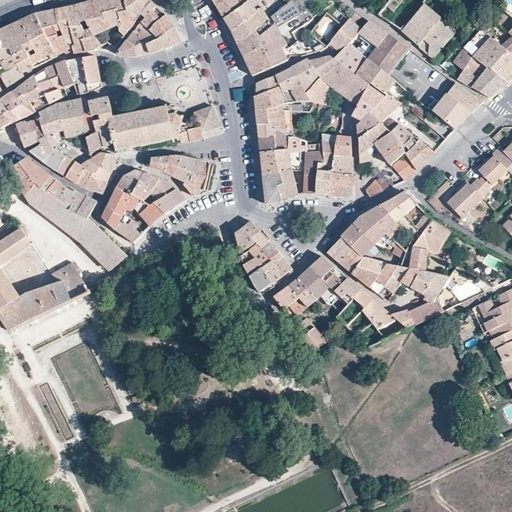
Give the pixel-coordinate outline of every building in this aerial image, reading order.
[(124,0),(97,0),(90,2),(87,21),(90,29),(100,42),(102,40),(98,34),(118,25),(121,23),(118,13),(127,10),(124,0)] [(149,0),(124,0),(127,10),(136,22),(142,14),(151,2),(149,0)] [(222,0),(216,5),(224,19),(240,8),(244,5),(240,0),(222,0)] [(240,8),(224,19),(233,32),(239,45),(253,35),(253,34),(268,19),(261,6),(255,0),(240,0),(244,5),(240,8)] [(303,15),(293,0),(291,0),(271,17),(275,25),(277,30),(303,15)] [(87,3),(76,6),(82,23),(87,21),(90,2),(87,3)] [(157,7),(151,2),(142,14),(146,18),(157,7)] [(372,11),(378,15),(383,10),(377,5),(372,11)] [(418,47),(433,59),(457,32),(424,5),(402,31),(419,46),(418,47)] [(76,6),(56,10),(58,22),(59,25),(61,31),(64,36),(70,49),(73,48),(73,47),(76,45),(71,27),(83,25),(82,23),(76,6)] [(166,16),(157,7),(146,18),(141,23),(140,25),(134,32),(142,40),(157,22),(166,16)] [(56,10),(37,14),(43,29),(53,26),(56,33),(61,31),(59,25),(58,22),(56,10)] [(123,25),(130,30),(136,22),(127,10),(118,13),(121,23),(123,25)] [(362,16),(356,12),(350,20),(355,24),(362,16)] [(37,14),(22,21),(33,45),(42,41),(52,60),(58,57),(58,55),(48,39),(43,29),(37,14)] [(167,17),(166,16),(157,22),(142,40),(147,45),(158,40),(175,29),(171,24),(167,17)] [(271,17),(268,19),(253,34),(253,35),(239,45),(244,56),(263,48),(258,38),(275,25),(271,17)] [(355,24),(350,20),(344,26),(329,44),(340,54),(342,51),(344,49),(346,47),(347,47),(348,46),(349,45),(359,33),(362,30),(355,24)] [(35,68),(52,60),(42,41),(33,45),(22,21),(11,26),(25,51),(29,58),(17,65),(18,67),(25,77),(33,72),(35,68)] [(388,75),(409,48),(389,34),(369,21),(362,30),(359,33),(368,40),(378,47),(368,59),(379,67),(388,75)] [(74,50),(74,54),(86,52),(82,39),(87,37),(85,32),(83,25),(71,27),(76,45),(73,47),(73,48),(74,50)] [(120,32),(125,36),(130,30),(123,25),(120,29),(120,32)] [(258,38),(263,48),(285,37),(283,34),(280,36),(277,30),(275,25),(258,38)] [(11,26),(0,31),(0,40),(5,50),(3,51),(0,53),(0,65),(25,51),(11,26)] [(53,26),(43,29),(48,39),(58,55),(65,51),(59,38),(56,33),(53,26)] [(82,39),(86,52),(95,50),(103,46),(100,42),(90,29),(85,32),(87,37),(82,39)] [(182,43),(175,29),(158,40),(147,45),(150,54),(182,43)] [(481,32),(465,50),(487,68),(488,67),(508,83),(511,79),(511,55),(510,54),(501,46),(483,29),(481,32)] [(142,40),(134,32),(128,41),(139,57),(150,54),(147,45),(142,40)] [(368,40),(359,33),(349,45),(357,52),(368,40)] [(59,38),(65,51),(70,49),(64,36),(59,38)] [(511,36),(501,46),(510,54),(511,52),(511,36)] [(263,48),(272,68),(288,61),(282,49),(290,45),(285,37),(263,48)] [(139,57),(128,41),(118,54),(119,56),(130,57),(139,57)] [(342,51),(340,54),(335,60),(341,64),(354,74),(360,67),(366,59),(357,52),(349,45),(348,46),(347,47),(346,47),(344,49),(342,51)] [(263,48),(244,56),(253,76),(272,68),(263,48)] [(487,68),(465,50),(454,64),(463,72),(458,80),(489,98),(508,83),(488,67),(487,68)] [(25,51),(0,65),(0,74),(1,77),(18,67),(17,65),(29,58),(25,51)] [(81,59),(66,62),(75,84),(79,95),(86,93),(93,92),(94,91),(103,87),(97,56),(92,57),(81,59)] [(335,60),(331,57),(310,61),(319,76),(320,78),(321,79),(341,64),(335,60)] [(386,95),(396,81),(388,75),(379,67),(368,59),(368,60),(361,68),(356,75),(370,86),(371,84),(386,95)] [(319,76),(310,61),(308,60),(292,68),(301,85),(305,92),(319,76)] [(66,62),(56,65),(60,76),(65,88),(75,84),(66,62)] [(354,74),(341,64),(321,79),(320,78),(306,95),(310,102),(313,103),(318,104),(324,104),(327,100),(335,89),(345,97),(348,93),(351,95),(348,99),(358,107),(370,86),(356,75),(354,74)] [(56,65),(47,69),(51,80),(60,76),(56,65)] [(18,67),(1,77),(8,88),(25,77),(18,67)] [(301,85),(292,68),(276,76),(280,87),(283,94),(301,85)] [(36,76),(35,76),(42,97),(46,95),(47,94),(55,92),(51,80),(47,69),(36,76)] [(35,76),(14,93),(23,106),(34,113),(50,105),(46,95),(42,97),(35,76)] [(46,95),(50,105),(63,98),(59,90),(65,88),(60,76),(51,80),(55,92),(47,94),(46,95)] [(257,96),(280,87),(276,76),(256,84),(257,96)] [(470,94),(456,83),(447,94),(472,113),(485,101),(480,100),(472,95),(470,94)] [(301,85),(283,94),(287,103),(292,103),(310,102),(306,95),(305,92),(301,85)] [(386,97),(370,86),(358,107),(353,116),(363,121),(370,114),(386,97)] [(283,94),(280,87),(257,96),(255,97),(256,111),(273,109),(283,105),(285,114),(293,112),(292,103),(287,103),(283,94)] [(14,93),(2,100),(15,116),(17,115),(21,120),(23,119),(34,113),(23,106),(14,93)] [(472,113),(447,94),(434,112),(456,129),(472,113)] [(402,104),(387,96),(386,97),(370,114),(380,123),(402,104)] [(90,105),(89,103),(84,98),(81,99),(82,107),(90,105)] [(109,118),(114,117),(109,98),(89,102),(89,103),(90,105),(92,116),(97,131),(97,133),(111,129),(109,118)] [(92,116),(90,105),(82,107),(81,99),(56,104),(39,113),(41,116),(42,119),(40,119),(46,137),(50,135),(51,135),(59,132),(64,131),(66,138),(97,131),(92,116)] [(2,100),(0,101),(0,117),(0,118),(4,115),(12,124),(21,120),(17,115),(15,116),(2,100)] [(168,106),(135,113),(114,117),(109,118),(111,129),(116,152),(122,151),(170,141),(173,144),(175,143),(182,144),(204,139),(202,134),(200,128),(180,133),(181,131),(180,129),(181,128),(182,127),(182,126),(183,125),(185,126),(185,124),(183,124),(183,122),(183,121),(182,119),(184,118),(183,116),(181,117),(180,116),(178,115),(177,114),(177,113),(176,112),(176,111),(175,109),(177,108),(176,107),(174,108),(173,107),(172,106),(172,105),(170,104),(170,106),(168,106)] [(273,109),(256,111),(258,125),(266,125),(275,129),(289,133),(285,114),(283,105),(273,109)] [(195,113),(200,128),(202,134),(212,131),(221,128),(217,117),(213,107),(204,110),(195,113)] [(293,112),(285,114),(289,133),(295,137),(293,112)] [(381,124),(380,123),(370,114),(363,121),(358,125),(359,139),(381,124)] [(0,118),(0,117),(0,134),(4,133),(3,131),(4,127),(12,124),(4,115),(0,118)] [(33,122),(40,141),(46,137),(40,119),(33,122)] [(402,148),(413,138),(413,137),(399,124),(393,119),(387,125),(389,126),(386,129),(391,133),(402,148)] [(24,148),(33,144),(26,124),(25,122),(16,125),(21,139),(24,148)] [(26,124),(33,144),(40,141),(33,122),(26,124)] [(381,124),(359,139),(360,162),(370,159),(369,156),(368,149),(372,146),(374,149),(377,152),(380,149),(391,165),(405,154),(402,148),(391,133),(386,129),(381,124)] [(266,125),(258,125),(259,139),(275,139),(275,129),(266,125)] [(116,152),(111,129),(97,133),(96,133),(87,138),(91,155),(91,156),(94,154),(98,151),(100,150),(101,149),(104,149),(105,151),(111,150),(113,150),(114,153),(116,152)] [(259,139),(261,152),(289,150),(289,138),(289,133),(275,129),(275,139),(259,139)] [(63,139),(59,132),(51,135),(50,135),(46,137),(40,141),(42,145),(40,146),(50,156),(57,148),(56,141),(63,139)] [(335,156),(338,136),(322,134),(323,144),(326,164),(319,163),(317,191),(317,194),(328,196),(330,184),(332,173),(335,156)] [(352,138),(339,136),(338,136),(335,156),(352,158),(352,138)] [(307,142),(295,137),(289,138),(289,150),(261,152),(264,178),(280,175),(280,173),(292,170),(296,184),(305,183),(307,145),(307,142)] [(89,154),(91,155),(87,138),(82,141),(85,152),(89,154)] [(417,170),(434,152),(420,140),(417,143),(413,138),(402,148),(405,154),(417,170)] [(507,170),(511,174),(511,143),(504,151),(500,148),(493,154),(494,156),(507,170)] [(304,193),(308,193),(308,190),(317,191),(319,163),(326,164),(323,144),(318,144),(307,145),(305,183),(304,193)] [(50,156),(40,146),(31,152),(44,162),(50,156)] [(50,156),(44,162),(57,170),(66,156),(57,148),(50,156)] [(96,156),(92,159),(90,160),(112,173),(114,169),(116,170),(118,165),(116,163),(118,157),(112,154),(104,153),(102,153),(100,154),(96,156)] [(405,181),(417,170),(405,154),(392,166),(405,181)] [(86,169),(82,166),(76,162),(66,156),(57,170),(78,184),(86,169)] [(177,156),(170,157),(166,173),(175,177),(182,157),(177,156)] [(353,175),(352,158),(335,156),(332,173),(353,175)] [(507,170),(494,156),(479,171),(484,176),(492,184),(492,185),(507,170)] [(166,173),(170,157),(147,159),(147,161),(145,161),(144,164),(153,168),(166,173)] [(182,157),(175,177),(186,183),(191,174),(198,161),(182,157)] [(20,189),(25,196),(36,183),(41,188),(51,177),(27,159),(20,163),(29,175),(19,183),(21,188),(20,189)] [(112,173),(90,160),(87,162),(82,166),(86,169),(94,173),(92,177),(108,183),(112,173)] [(214,166),(198,161),(191,174),(211,179),(214,166)] [(10,169),(19,183),(29,175),(20,163),(10,169)] [(10,179),(5,168),(0,168),(7,181),(10,179)] [(103,194),(108,183),(92,177),(94,173),(86,169),(78,184),(87,188),(103,194)] [(287,199),(298,195),(296,184),(292,170),(280,173),(280,175),(287,199)] [(138,185),(145,173),(136,171),(126,176),(138,185)] [(153,191),(161,179),(145,173),(138,185),(126,176),(125,176),(121,182),(135,191),(136,189),(148,198),(150,196),(154,192),(153,191)] [(341,185),(340,197),(349,197),(354,195),(353,175),(332,173),(330,184),(341,185)] [(191,174),(186,183),(185,185),(194,197),(204,191),(208,191),(211,179),(191,174)] [(266,205),(287,199),(280,175),(264,178),(266,205)] [(486,189),(492,184),(484,176),(478,180),(486,189)] [(51,177),(41,188),(46,193),(49,191),(57,182),(52,177),(51,177)] [(15,187),(10,179),(7,181),(12,189),(15,187)] [(156,203),(177,190),(171,183),(161,179),(153,191),(154,192),(150,196),(156,203)] [(471,186),(482,198),(489,191),(486,189),(478,180),(478,179),(471,186)] [(370,197),(384,191),(376,180),(366,191),(366,192),(370,197)] [(468,183),(465,180),(456,189),(459,192),(468,183)] [(68,189),(57,182),(49,191),(61,198),(68,189)] [(121,182),(117,188),(132,197),(133,196),(143,202),(148,198),(136,189),(135,191),(121,182)] [(128,256),(99,228),(91,220),(89,218),(71,210),(73,204),(65,202),(61,198),(49,191),(46,193),(41,188),(36,183),(25,196),(31,205),(32,205),(70,234),(80,241),(109,271),(110,271),(111,271),(128,256)] [(468,213),(483,198),(482,198),(471,186),(468,183),(459,192),(448,203),(460,215),(465,210),(468,213)] [(330,184),(328,196),(340,197),(341,185),(330,184)] [(156,221),(165,214),(154,204),(149,206),(143,202),(133,196),(132,197),(117,188),(108,207),(123,218),(124,215),(127,210),(131,211),(134,211),(135,209),(136,209),(143,217),(151,227),(156,221)] [(65,202),(73,204),(79,193),(74,191),(73,192),(68,189),(61,198),(65,202)] [(165,214),(178,206),(187,201),(177,190),(156,203),(154,204),(165,214)] [(417,205),(405,192),(381,206),(397,223),(404,216),(417,205)] [(89,218),(91,220),(94,215),(91,213),(98,203),(88,197),(79,193),(73,204),(71,210),(89,218)] [(397,223),(381,206),(362,217),(356,224),(377,244),(397,223)] [(134,244),(151,227),(143,217),(141,220),(138,225),(124,215),(123,218),(108,207),(103,218),(115,230),(134,244)] [(141,220),(143,217),(136,209),(135,209),(134,211),(141,220)] [(416,230),(428,215),(423,210),(413,226),(416,230)] [(433,220),(428,215),(416,230),(410,238),(415,243),(433,220)] [(413,226),(404,216),(397,223),(410,238),(416,230),(413,226)] [(91,294),(90,292),(75,265),(54,274),(46,280),(50,286),(25,294),(18,284),(13,288),(0,268),(0,266),(32,245),(22,230),(0,244),(0,228),(4,225),(0,218),(0,313),(2,316),(1,317),(11,332),(91,294)] [(438,254),(452,231),(433,220),(415,243),(413,246),(412,252),(411,260),(409,269),(425,272),(429,252),(438,254)] [(251,222),(242,230),(255,244),(261,250),(270,244),(268,241),(269,239),(262,231),(260,233),(251,222)] [(377,244),(356,224),(343,238),(354,249),(362,257),(363,257),(377,244)] [(255,244),(242,230),(236,235),(241,253),(255,244)] [(341,264),(354,249),(343,238),(328,253),(341,264)] [(403,258),(411,260),(412,252),(407,251),(397,243),(392,253),(403,258)] [(255,244),(241,253),(244,265),(255,258),(263,267),(272,262),(261,250),(255,244)] [(282,258),(270,244),(261,250),(272,262),(274,264),(282,258)] [(362,257),(354,249),(341,264),(352,272),(364,258),(362,257)] [(322,278),(334,267),(323,257),(311,268),(322,278)] [(363,257),(362,257),(364,258),(352,272),(359,278),(365,271),(378,277),(387,264),(363,257)] [(255,258),(244,265),(244,266),(250,276),(262,268),(263,267),(255,258)] [(292,269),(282,258),(274,264),(282,276),(292,269)] [(274,264),(272,262),(263,267),(262,268),(272,283),(282,276),(274,264)] [(409,269),(387,264),(378,277),(371,288),(379,295),(386,286),(394,293),(401,282),(409,269)] [(461,276),(465,270),(458,266),(454,271),(461,276)] [(322,278),(335,291),(347,278),(334,267),(322,278)] [(262,268),(250,276),(259,292),(272,283),(262,268)] [(322,295),(339,314),(348,304),(335,291),(322,278),(311,268),(297,280),(319,298),(322,295)] [(419,291),(423,294),(436,274),(425,272),(409,269),(401,282),(419,291)] [(365,271),(359,278),(371,288),(378,277),(365,271)] [(409,312),(415,325),(443,312),(439,300),(435,299),(440,291),(450,278),(450,277),(436,274),(423,294),(426,295),(424,300),(429,303),(409,312)] [(335,291),(348,304),(354,299),(361,290),(347,278),(335,291)] [(300,298),(307,307),(318,299),(319,298),(297,280),(289,286),(300,298)] [(274,297),(283,310),(300,298),(289,286),(274,297)] [(491,299),(479,305),(487,323),(480,326),(483,334),(489,331),(493,329),(497,338),(511,330),(511,289),(498,296),(502,306),(495,310),(491,299)] [(361,290),(354,299),(365,308),(373,300),(361,290)] [(378,329),(396,319),(390,315),(373,300),(365,308),(362,311),(378,329)] [(254,318),(260,328),(273,320),(267,310),(254,318)] [(396,319),(407,329),(415,325),(409,312),(407,310),(402,311),(390,315),(396,319)] [(296,328),(303,337),(315,328),(307,318),(296,328)] [(451,318),(447,320),(452,332),(457,330),(451,318)] [(273,320),(260,328),(268,343),(283,332),(284,331),(275,319),(273,320)] [(303,337),(313,351),(327,342),(321,334),(315,328),(303,337)] [(489,331),(493,340),(497,338),(493,329),(489,331)] [(502,362),(508,375),(511,372),(511,330),(497,338),(493,340),(491,341),(496,350),(498,350),(504,362),(502,362)]
